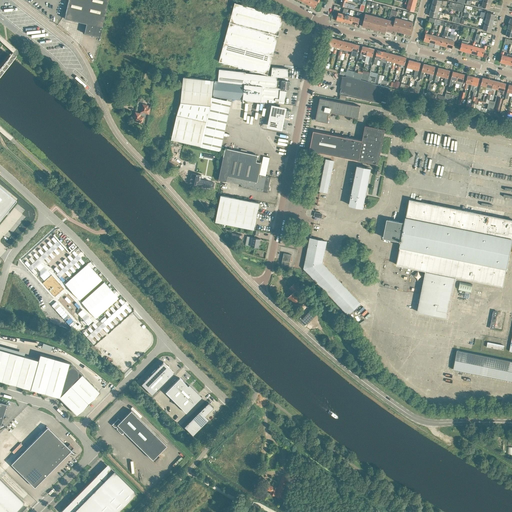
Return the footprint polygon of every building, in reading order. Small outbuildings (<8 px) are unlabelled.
[(87,20),(91,0),(68,0),(64,18),(76,21),(76,18),(87,20)] [(99,37),(108,0),(91,0),(87,20),(84,33),(90,35),(90,36),(93,37),(93,36),(99,37)] [(355,5),(347,3),(347,0),(341,0),(340,5),(354,9),(355,5)] [(414,11),(415,5),(407,3),(408,2),(406,1),(405,3),(408,4),(407,9),(414,11)] [(279,35),(284,15),(235,2),(230,22),(279,35)] [(344,21),(346,14),(347,9),(344,8),(342,14),(339,13),(337,19),(344,21)] [(351,23),(353,16),(353,14),(354,11),(351,10),(349,15),(346,14),(344,21),(351,23)] [(413,29),(414,26),(412,26),(413,23),(395,19),(397,11),(391,10),(389,20),(365,13),(362,26),(386,32),(386,31),(392,32),(393,30),(411,35),(413,29)] [(441,14),(443,15),(444,13),(441,12),(442,11),(439,11),(439,12),(431,10),(429,15),(437,17),(440,18),(441,14)] [(494,20),(495,14),(488,12),(489,11),(485,10),(484,12),(487,13),(486,17),(486,18),(494,20)] [(358,25),(360,18),(353,16),(351,23),(358,25)] [(492,26),(494,20),(486,18),(486,17),(483,16),(483,17),(481,16),(480,18),(483,19),(482,22),(485,22),(485,24),(492,26)] [(273,55),(279,35),(230,22),(224,41),(273,55)] [(491,31),(492,26),(485,24),(485,22),(482,22),(481,24),(484,25),(483,29),(491,31)] [(453,48),(455,41),(455,37),(452,37),(453,34),(450,34),(450,36),(448,36),(448,38),(449,39),(447,46),(446,48),(449,49),(449,47),(453,48)] [(329,45),(327,52),(330,52),(331,46),(335,46),(337,39),(331,37),(329,45)] [(466,51),(468,44),(469,44),(469,42),(462,40),(462,42),(460,50),(466,51)] [(268,74),(273,55),(224,41),(219,61),(268,74)] [(339,54),(338,59),(340,60),(341,55),(342,51),(345,52),(348,42),(342,41),(340,48),(340,51),(339,54)] [(345,56),(344,59),(346,59),(347,57),(348,53),(351,54),(354,44),(348,42),(345,52),(345,56)] [(471,53),(473,45),(475,45),(475,43),(474,42),(473,42),(472,45),(469,44),(468,44),(466,51),(471,53)] [(477,54),(479,47),(480,47),(481,44),(475,43),(475,45),(473,45),(471,53),(477,54)] [(351,54),(351,55),(357,56),(358,52),(360,45),(354,44),(351,54)] [(483,56),(485,49),(486,49),(487,46),(484,45),(484,48),(480,47),(479,47),(477,54),(483,56)] [(366,55),(368,47),(363,46),(361,51),(359,58),(362,59),(363,54),(366,55)] [(371,63),(373,54),(375,49),(368,47),(366,55),(370,56),(368,62),(371,63)] [(381,59),(383,51),(377,50),(374,64),(377,65),(379,58),(381,59)] [(387,60),(389,53),(383,51),(381,59),(380,62),(386,63),(387,60)] [(405,65),(405,62),(407,57),(400,56),(398,63),(397,70),(399,71),(400,67),(401,64),(405,65)] [(419,70),(420,68),(421,63),(415,61),(413,69),(415,69),(414,76),(414,78),(416,79),(416,77),(417,77),(419,70)] [(427,73),(429,65),(424,63),(422,71),(420,79),(422,79),(423,75),(424,72),(427,73)] [(433,74),(434,71),(435,67),(429,65),(427,73),(431,73),(429,80),(432,81),(433,74)] [(276,88),(277,80),(277,76),(289,78),(289,77),(288,69),(272,67),(271,76),(246,73),(246,72),(219,69),(218,81),(215,81),(212,96),(243,99),(267,102),(267,99),(275,100),(285,101),(285,100),(287,91),(285,90),(285,89),(276,88)] [(442,76),(444,69),(438,67),(437,72),(436,75),(434,81),(437,82),(438,79),(439,76),(442,76)] [(446,84),(449,75),(450,70),(444,69),(442,76),(445,77),(444,80),(445,80),(444,84),(446,84)] [(457,80),(459,73),(453,71),(452,76),(451,79),(449,85),(452,86),(453,83),(454,83),(454,80),(457,80)] [(367,82),(370,74),(362,72),(362,74),(360,80),(367,82)] [(370,73),(370,74),(367,82),(374,84),(376,77),(377,74),(370,73)] [(461,88),(464,79),(465,74),(459,73),(457,80),(456,83),(460,84),(459,88),(461,88)] [(471,84),(473,76),(468,75),(464,89),(466,90),(468,83),(471,84)] [(360,80),(353,78),(348,76),(346,76),(346,77),(343,76),(342,77),(343,77),(341,88),(342,88),(341,88),(340,94),(387,104),(387,103),(388,98),(390,88),(381,85),(374,84),(367,82),(360,80)] [(476,92),(478,83),(479,78),(473,76),(471,84),(474,85),(472,91),(476,92)] [(207,121),(211,105),(214,80),(184,77),(181,102),(177,115),(172,139),(201,146),(207,121)] [(486,87),(488,79),(483,77),(481,82),(479,92),(481,92),(482,89),(483,90),(484,90),(486,90),(486,87)] [(490,95),(491,91),(492,88),(494,80),(492,80),(492,79),(489,78),(489,79),(488,79),(486,87),(486,90),(489,91),(488,94),(487,98),(489,101),(491,95),(490,95)] [(289,89),(290,81),(282,80),(277,80),(276,88),(285,89),(289,89)] [(504,91),(506,83),(500,82),(498,90),(504,91)] [(407,91),(409,85),(401,83),(401,84),(400,89),(407,91)] [(414,93),(416,87),(412,86),(412,87),(408,86),(409,85),(407,91),(414,93)] [(451,103),(453,95),(446,93),(445,96),(444,101),(451,103)] [(458,104),(459,100),(456,99),(456,101),(452,100),(453,95),(451,103),(458,104)] [(359,117),(361,105),(325,99),(320,98),(316,120),(320,121),(328,122),(329,118),(328,118),(329,111),(355,116),(359,117)] [(474,105),(473,109),(480,111),(481,107),(482,105),(477,104),(479,99),(476,99),(475,101),(474,105)] [(148,114),(150,108),(147,108),(148,105),(147,106),(142,104),(140,113),(135,112),(134,116),(133,116),(133,118),(133,120),(142,122),(143,117),(145,117),(146,113),(148,114)] [(283,122),(284,114),(284,113),(284,112),(284,111),(284,109),(282,108),(281,108),(280,107),(278,107),(277,107),(276,107),(273,107),(273,109),(272,110),(272,111),(272,112),(271,112),(270,120),(270,121),(270,122),(270,123),(270,125),(272,126),(273,126),(274,127),(276,128),(276,127),(277,127),(278,127),(281,127),(281,125),(282,124),(282,123),(282,122),(283,122)] [(378,164),(385,129),(366,125),(363,140),(313,131),(310,150),(378,164)] [(260,171),(261,162),(256,162),(258,155),(226,148),(219,180),(226,181),(228,175),(257,181),(259,174),(266,176),(270,157),(264,156),(261,172),(260,171)] [(328,192),(334,161),(326,159),(320,191),(328,192)] [(371,168),(357,166),(349,205),(363,207),(371,168)] [(192,173),(190,184),(214,188),(215,183),(210,182),(211,181),(205,180),(201,179),(201,176),(201,175),(192,173)] [(271,176),(266,176),(259,174),(257,181),(228,175),(226,181),(227,181),(227,180),(241,183),(241,184),(243,187),(267,192),(271,176)] [(7,211),(16,200),(11,195),(0,186),(0,219),(5,214),(4,213),(6,211),(7,211)] [(254,229),(259,203),(221,195),(216,221),(254,229)] [(387,220),(384,237),(401,241),(397,264),(426,270),(418,312),(448,317),(456,276),(502,286),(511,238),(511,219),(410,199),(405,223),(387,220)] [(259,247),(260,239),(251,237),(251,238),(248,237),(247,245),(259,247)] [(360,303),(322,263),(327,241),(310,238),(304,268),(348,315),(360,303)] [(47,242),(36,252),(46,263),(58,253),(47,242)] [(290,261),(292,254),(284,253),(282,260),(282,264),(289,265),(290,262),(290,261)] [(63,260),(52,270),(62,281),(73,271),(63,260)] [(77,275),(66,285),(76,296),(87,286),(77,275)] [(460,282),(458,289),(466,291),(471,292),(473,284),(460,282)] [(301,295),(303,293),(294,283),(290,288),(294,292),(288,298),(291,301),(292,300),(295,303),(298,299),(300,298),(297,295),(299,293),(301,295)] [(103,286),(83,304),(93,315),(113,297),(103,286)] [(56,301),(51,305),(73,329),(77,325),(56,301)] [(122,319),(109,331),(121,345),(134,333),(122,319)] [(94,322),(82,332),(93,343),(104,333),(94,322)] [(139,335),(128,345),(138,356),(149,346),(139,335)] [(107,337),(96,347),(106,358),(117,348),(107,337)] [(36,390),(45,355),(40,354),(38,360),(0,348),(0,379),(1,380),(36,390)] [(511,380),(511,361),(457,350),(453,369),(511,380)] [(125,351),(114,361),(123,372),(135,362),(125,351)] [(71,385),(82,374),(71,363),(45,355),(36,390),(59,397),(71,385)] [(144,380),(141,384),(152,394),(174,372),(173,371),(169,367),(168,367),(167,365),(163,361),(159,365),(148,376),(148,377),(145,380),(144,380)] [(100,391),(82,374),(71,385),(80,394),(88,403),(100,391)] [(180,378),(165,392),(186,413),(200,398),(197,395),(198,394),(191,387),(190,388),(180,378)] [(68,406),(80,394),(71,385),(59,397),(68,406)] [(88,403),(80,394),(68,406),(77,414),(88,403)] [(211,405),(208,402),(184,426),(193,435),(208,419),(205,416),(208,413),(213,407),(211,405)] [(167,445),(131,410),(121,420),(118,418),(112,424),(115,427),(116,426),(117,428),(116,429),(122,434),(124,431),(152,459),(167,445)] [(35,487),(74,448),(70,444),(67,446),(48,427),(11,464),(35,487)] [(117,511),(137,492),(114,470),(103,481),(96,475),(97,475),(96,475),(71,501),(72,501),(66,507),(66,506),(61,511),(62,511),(117,511)] [(282,493),(287,481),(286,480),(287,476),(283,475),(278,488),(266,483),(264,488),(271,491),(270,494),(284,499),(285,495),(282,493)] [(14,511),(24,502),(0,478),(0,511),(14,511)]
